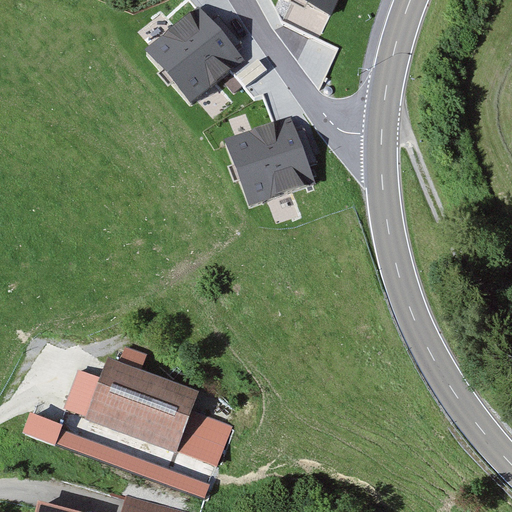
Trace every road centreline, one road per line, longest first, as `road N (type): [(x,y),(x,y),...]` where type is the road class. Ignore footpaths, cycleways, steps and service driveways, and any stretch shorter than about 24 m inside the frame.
road 1 (tertiary): [(511,461),(451,387),(402,287),(383,203),(381,135)]
road 2 (track): [(511,328),(468,273),(386,94)]
road 3 (residential): [(381,135),(341,131),(325,117),(242,0)]
road 4 (tertiary): [(381,135),(411,0)]
